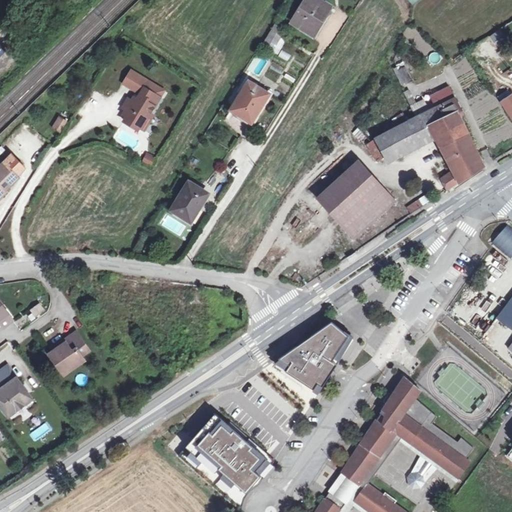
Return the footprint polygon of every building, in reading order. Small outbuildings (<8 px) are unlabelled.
[(312,34),(329,7),(318,0),(304,0),(291,21),(312,34)] [(429,0),(425,3),(439,19),(459,0),(429,0)] [(498,30),(489,36),(493,43),(503,37),(498,30)] [(263,46),(271,50),(279,37),(271,32),(263,46)] [(278,56),(287,61),(290,55),(281,50),(278,56)] [(405,85),(413,81),(405,67),(398,70),(405,85)] [(123,83),(140,93),(144,87),(160,96),(164,90),(131,70),(123,83)] [(231,110),(251,122),(268,95),(249,82),(231,110)] [(147,114),(150,114),(160,96),(144,87),(140,93),(136,100),(133,101),(128,98),(122,108),(129,112),(125,118),(139,127),(147,114)] [(438,137),(439,138),(464,126),(458,115),(460,114),(461,113),(449,87),(431,96),(437,107),(437,108),(443,120),(433,125),(438,137)] [(511,116),(511,94),(502,101),(511,116)] [(412,106),(418,118),(430,112),(424,100),(412,106)] [(389,132),(401,155),(438,137),(433,125),(443,120),(437,108),(430,112),(418,118),(417,119),(416,118),(389,132)] [(147,114),(139,127),(144,130),(153,116),(150,114),(147,114)] [(66,122),(59,118),(53,127),(61,132),(66,122)] [(464,126),(439,138),(444,147),(467,132),(464,126)] [(359,127),(353,131),(361,141),(366,136),(359,127)] [(389,132),(376,138),(385,155),(388,162),(401,155),(389,132)] [(467,132),(444,147),(456,170),(442,179),(448,190),(470,175),(479,169),(483,167),(476,153),(467,132)] [(385,155),(376,138),(366,143),(377,160),(385,155)] [(147,154),(143,161),(150,164),(153,158),(147,154)] [(0,167),(0,198),(4,195),(1,192),(5,189),(6,190),(19,178),(16,174),(23,168),(12,156),(0,167)] [(354,238),(394,202),(358,161),(334,183),(332,186),(318,199),(354,238)] [(191,222),(208,194),(189,182),(172,210),(191,222)] [(410,212),(430,200),(426,194),(406,206),(410,212)] [(355,252),(348,257),(350,260),(357,255),(355,252)] [(161,296),(163,283),(132,278),(130,292),(161,296)] [(129,291),(130,280),(120,279),(119,290),(129,291)] [(168,288),(196,292),(197,285),(169,281),(168,288)] [(183,325),(189,321),(208,307),(199,295),(180,308),(174,313),(183,325)] [(511,322),(511,301),(500,318),(510,325),(511,322)] [(0,324),(2,327),(12,320),(0,303),(0,324)] [(35,318),(45,310),(41,304),(30,312),(35,318)] [(348,333),(330,318),(278,355),(289,362),(285,368),(313,386),(317,380),(321,383),(336,360),(332,358),(348,333)] [(50,353),(57,364),(62,360),(69,370),(83,359),(81,355),(88,350),(76,332),(64,340),(66,343),(57,348),(50,353)] [(66,343),(64,340),(55,346),(57,348),(66,343)] [(289,362),(278,355),(272,359),(285,368),(289,362)] [(62,360),(57,364),(64,373),(69,370),(62,360)] [(11,381),(15,377),(7,366),(2,369),(11,381)] [(0,404),(9,416),(25,405),(16,392),(23,387),(15,377),(11,381),(2,369),(0,370),(0,404)] [(406,377),(381,413),(395,424),(399,418),(395,415),(400,408),(404,411),(415,397),(421,389),(406,377)] [(16,392),(25,405),(31,399),(23,387),(16,392)] [(304,411),(315,399),(304,390),(294,403),(304,411)] [(381,413),(342,472),(361,485),(361,484),(365,487),(355,501),(368,511),(405,511),(394,504),(397,500),(385,492),(383,495),(368,484),(400,440),(402,437),(454,475),(466,458),(474,448),(461,437),(458,442),(432,423),(437,416),(415,397),(404,411),(400,408),(395,415),(399,418),(395,424),(381,413)] [(510,418),(511,417),(511,408),(506,401),(501,405),(510,418)] [(228,425),(215,414),(179,455),(241,510),(244,500),(250,491),(258,485),(271,467),(251,450),(254,447),(247,441),(249,438),(230,421),(228,425)] [(42,439),(47,429),(37,424),(32,434),(42,439)] [(470,461),(466,458),(454,475),(402,437),(400,440),(427,461),(431,463),(456,481),(470,461)] [(275,460),(249,438),(247,441),(254,447),(251,450),(271,467),(275,460)] [(422,475),(431,463),(427,461),(419,472),(411,473),(408,478),(409,485),(413,488),(421,487),(424,483),(422,475)] [(339,511),(346,511),(352,504),(362,511),(368,511),(355,501),(365,487),(361,484),(361,485),(342,472),(330,492),(345,503),(339,511)] [(339,511),(345,503),(330,492),(316,511),(339,511)]
